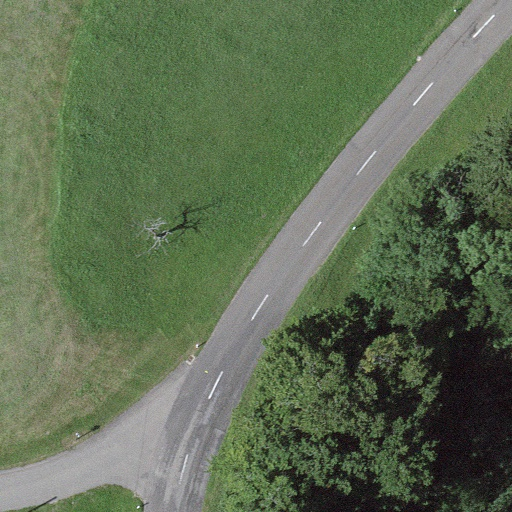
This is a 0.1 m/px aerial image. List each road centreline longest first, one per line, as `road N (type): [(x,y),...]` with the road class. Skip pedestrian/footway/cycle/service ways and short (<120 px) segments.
road 1 (tertiary): [(174,511),(194,433),(254,318),(375,152),(511,0)]
road 2 (track): [(194,433),(0,494)]
